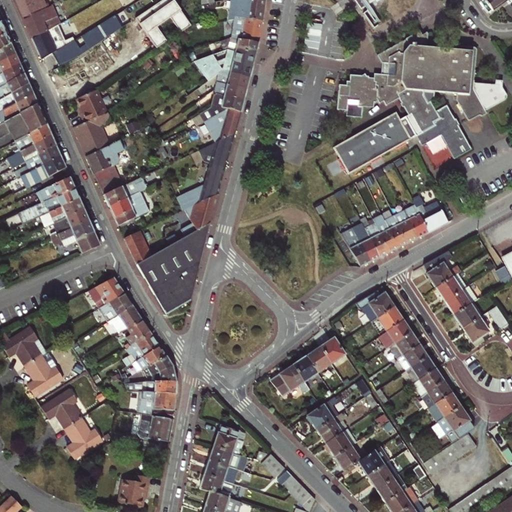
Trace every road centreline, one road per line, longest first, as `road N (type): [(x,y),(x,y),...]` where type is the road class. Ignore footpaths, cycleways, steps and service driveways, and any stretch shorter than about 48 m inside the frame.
road 1 (residential): [(115,250),(3,0)]
road 2 (residential): [(291,0),(220,246)]
road 3 (residential): [(194,358),(164,511)]
road 4 (residential): [(228,389),(332,494)]
road 5 (residential): [(194,358),(172,345),(115,250)]
road 6 (residential): [(392,266),(511,200)]
road 7 (residential): [(0,301),(115,250)]
road 8 (residential): [(460,369),(392,266)]
